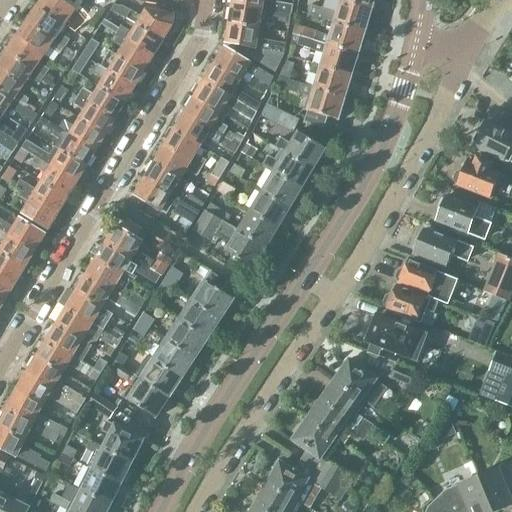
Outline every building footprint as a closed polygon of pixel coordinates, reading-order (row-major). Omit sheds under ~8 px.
[(76,11),(61,1),(59,0),(42,0),(37,7),(65,26),(75,33),(80,26),(86,18),(76,11)] [(232,0),(232,4),(263,9),(291,14),(293,5),(264,0),(232,0)] [(341,0),(341,2),(372,11),(374,0),(341,0)] [(341,2),(334,23),(365,33),(372,11),(341,2)] [(291,14),(263,9),(232,4),(229,24),(259,29),(261,19),(289,24),(291,15),(291,14)] [(65,26),(37,7),(27,22),(65,48),(70,41),(60,34),(65,26)] [(120,7),(116,13),(137,25),(163,41),(172,26),(174,16),(145,11),(141,17),(124,7),(120,7)] [(27,22),(17,37),(45,56),(50,48),(60,55),(65,48),(27,22)] [(328,45),(358,55),(365,33),(334,23),(328,45)] [(259,29),(229,24),(225,43),(244,47),(256,49),(285,53),(286,45),(257,40),(259,29)] [(137,25),(132,33),(122,27),(117,34),(154,57),(163,41),(137,25)] [(154,57),(117,34),(112,42),(123,48),(118,56),(144,73),(154,57)] [(17,37),(7,52),(45,78),(49,71),(39,64),(45,56),(17,37)] [(328,45),(321,67),(352,76),(358,55),(328,45)] [(284,54),(285,53),(256,49),(244,47),(243,54),(275,73),(284,54)] [(273,78),(225,48),(215,65),(241,81),(246,72),(269,86),(273,78)] [(45,78),(7,52),(0,61),(0,69),(24,86),(29,78),(40,85),(45,78)] [(103,58),(98,66),(135,88),(144,73),(118,56),(113,64),(103,58)] [(241,81),(215,65),(205,81),(241,103),(246,96),(236,90),(241,81)] [(135,88),(98,66),(93,73),(104,80),(99,88),(125,104),(135,88)] [(345,98),(352,76),(321,67),(314,89),(345,98)] [(0,69),(0,91),(24,108),(29,100),(19,93),(24,86),(0,69)] [(241,103),(205,81),(195,97),(221,113),(226,105),(237,111),(241,103)] [(83,90),(79,97),(116,120),(125,104),(99,88),(94,96),(83,90)] [(338,120),(345,98),(314,89),(308,111),(338,120)] [(0,91),(0,112),(4,115),(9,108),(19,115),(24,108),(0,91)] [(116,120),(79,97),(74,105),(84,111),(80,119),(106,135),(116,120)] [(221,113),(195,97),(185,114),(222,136),(226,128),(216,122),(221,113)] [(0,112),(0,134),(4,137),(9,130),(0,124),(0,120),(4,115),(0,112)] [(222,136),(185,114),(175,130),(201,146),(207,137),(217,144),(222,136)] [(64,121),(60,129),(96,151),(106,135),(80,119),(75,128),(64,121)] [(60,129),(47,121),(44,126),(57,134),(55,137),(65,143),(60,151),(87,167),(96,151),(60,129)] [(475,146),(507,163),(511,153),(511,136),(487,124),(482,133),(478,134),(475,141),(476,145),(475,146)] [(201,146),(175,130),(165,146),(202,169),(206,161),(196,155),(201,146)] [(326,149),(298,133),(286,153),(313,170),(319,161),(321,161),(326,152),(324,151),(326,149)] [(202,169),(165,146),(155,163),(182,179),(187,170),(197,176),(202,169)] [(41,160),(77,183),(87,167),(60,151),(55,159),(45,153),(41,160)] [(286,153),(274,173),(302,189),(307,181),(309,182),(314,172),(313,171),(313,170),(286,153)] [(489,171),(492,164),(477,158),(474,166),(466,162),(463,170),(457,173),(454,180),(457,186),(457,187),(490,200),(496,186),(500,175),(489,171)] [(77,183),(41,160),(36,168),(46,174),(41,182),(68,198),(77,183)] [(182,179),(155,163),(145,179),(182,201),(187,194),(176,187),(182,179)] [(274,173),(262,192),(290,209),(295,200),(297,201),(302,192),(301,191),(302,189),(274,173)] [(182,201),(145,179),(135,196),(167,215),(173,206),(177,209),(174,213),(182,218),(179,224),(189,230),(192,224),(200,212),(182,201)] [(36,190),(26,184),(21,192),(32,198),(58,214),(68,198),(41,182),(36,190)] [(58,214),(32,198),(21,192),(17,199),(27,206),(22,214),(48,230),(58,214)] [(290,209),(262,192),(250,212),(278,229),(279,227),(280,228),(286,218),(285,217),(290,209)] [(467,237),(469,233),(485,239),(490,225),(474,219),(478,209),(446,197),(446,199),(442,200),(439,208),(441,212),(437,222),(453,228),(452,231),(467,237)] [(262,256),(267,248),(239,231),(206,212),(194,232),(211,242),(214,236),(230,246),(226,252),(254,269),(256,266),(257,266),(263,257),(262,256)] [(278,229),(250,212),(239,231),(267,248),(268,245),(269,246),(275,237),(274,236),(278,229)] [(14,228),(3,222),(0,227),(0,229),(36,251),(46,234),(19,218),(14,228)] [(116,227),(106,243),(143,266),(147,258),(137,252),(143,243),(116,227)] [(36,251),(0,229),(0,240),(4,243),(0,250),(0,252),(26,268),(36,251)] [(414,250),(416,253),(415,256),(461,274),(465,263),(468,264),(474,250),(425,230),(421,241),(417,242),(414,250)] [(143,266),(106,243),(97,258),(124,274),(128,267),(138,273),(143,266)] [(26,268),(0,252),(0,274),(16,284),(26,268)] [(493,297),(508,303),(511,304),(511,300),(511,260),(499,256),(484,293),(493,297)] [(124,274),(97,258),(86,276),(123,298),(128,290),(117,284),(124,274)] [(400,282),(399,284),(433,297),(442,275),(408,261),(405,270),(403,270),(399,271),(396,278),(398,282),(400,282)] [(172,268),(164,282),(174,289),(183,275),(172,268)] [(16,284),(0,274),(0,297),(6,301),(16,284)] [(123,298),(86,276),(76,292),(103,308),(108,299),(118,306),(123,298)] [(206,281),(193,301),(221,320),(234,300),(206,281)] [(164,282),(158,290),(169,297),(174,289),(164,282)] [(387,308),(387,310),(420,323),(429,300),(396,287),(392,296),(390,295),(387,297),(384,304),(385,307),(387,308)] [(103,308),(76,292),(66,309),(103,331),(108,323),(98,317),(103,308)] [(508,303),(493,297),(484,321),(498,327),(508,303)] [(193,301),(180,321),(208,339),(221,320),(193,301)] [(103,331),(66,309),(56,325),(83,341),(88,332),(99,338),(103,331)] [(139,322),(150,329),(155,321),(144,314),(139,322)] [(373,328),(370,330),(367,337),(368,340),(368,342),(397,353),(416,360),(419,352),(425,336),(377,317),(373,328)] [(180,321),(167,340),(195,359),(208,339),(180,321)] [(144,338),(150,329),(139,322),(134,331),(144,338)] [(495,328),(483,322),(476,338),(489,342),(495,328)] [(83,341),(56,325),(47,341),(83,363),(88,356),(78,350),(83,341)] [(167,340),(154,360),(182,379),(195,359),(167,340)] [(83,363),(47,341),(37,357),(63,374),(69,365),(79,371),(83,363)] [(511,359),(470,342),(453,385),(486,398),(487,397),(511,407),(511,359)] [(63,374),(37,357),(27,374),(63,396),(68,388),(58,382),(63,374)] [(154,360),(141,379),(170,398),(182,379),(154,360)] [(340,376),(335,382),(363,402),(377,382),(364,373),(366,370),(351,360),(347,365),(344,367),(340,373),(340,376)] [(392,378),(411,387),(416,375),(397,366),(392,378)] [(63,396),(27,374),(16,391),(43,406),(49,397),(59,404),(63,396)] [(170,398),(141,379),(138,377),(124,398),(156,419),(170,398)] [(326,395),(322,402),(350,421),(356,426),(361,419),(355,415),(363,402),(335,382),(334,385),(331,386),(327,392),(326,395)] [(43,406),(16,391),(7,409),(45,429),(49,421),(39,415),(43,406)] [(117,408),(96,393),(88,404),(110,419),(117,408)] [(350,421),(322,402),(317,408),(314,410),(310,415),(310,419),(308,421),(336,441),(343,431),(351,436),(352,434),(363,441),(368,434),(356,426),(350,421)] [(45,429),(7,409),(0,423),(0,427),(26,440),(31,431),(41,437),(45,429)] [(361,419),(356,426),(368,434),(373,427),(361,419)] [(323,460),(330,449),(336,441),(308,421),(304,428),(301,429),(297,435),(296,438),(292,444),(307,454),(309,451),(322,460),(323,460)] [(143,440),(115,426),(104,448),(132,462),(132,461),(135,460),(139,453),(138,449),(143,440)] [(26,440),(0,427),(0,449),(28,463),(32,455),(21,449),(26,440)] [(132,462),(104,448),(94,469),(93,470),(121,483),(121,482),(125,481),(128,474),(127,471),(132,462)] [(323,460),(322,460),(309,451),(307,454),(302,463),(341,486),(348,475),(323,460)] [(0,469),(3,471),(9,460),(0,455),(0,469)] [(272,479),(268,486),(298,503),(308,509),(313,500),(320,488),(316,486),(309,482),(310,482),(295,474),(297,471),(282,462),(279,468),(276,469),(272,476),(272,479)] [(511,462),(478,477),(493,511),(498,511),(511,506),(511,462)] [(347,489),(341,486),(323,475),(302,463),(297,471),(295,474),(310,482),(309,482),(316,486),(320,488),(329,494),(335,497),(335,496),(341,500),(347,489)] [(94,469),(90,468),(80,489),(110,504),(111,504),(114,502),(118,496),(116,492),(121,483),(93,470),(94,469)] [(3,471),(0,476),(0,511),(4,511),(11,499),(1,494),(10,474),(3,471)] [(493,511),(478,477),(444,491),(436,500),(448,511),(493,511)] [(22,504),(11,499),(4,511),(28,511),(40,489),(32,485),(22,504)] [(266,511),(292,511),(298,503),(268,486),(267,488),(264,490),(260,496),(260,499),(257,506),(266,511)] [(110,504),(80,489),(69,511),(71,511),(109,511),(110,510),(109,507),(110,504)] [(448,511),(436,500),(428,508),(426,511),(448,511)]
